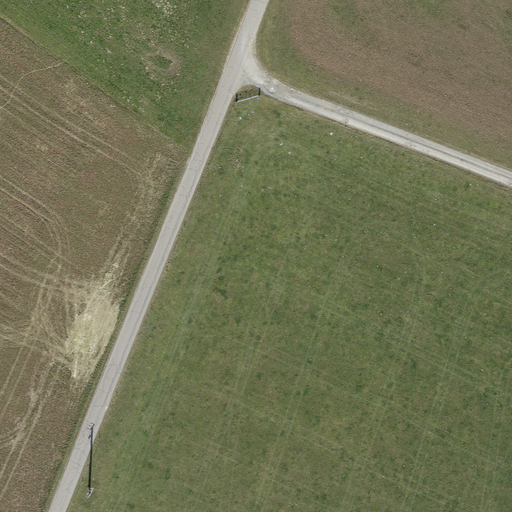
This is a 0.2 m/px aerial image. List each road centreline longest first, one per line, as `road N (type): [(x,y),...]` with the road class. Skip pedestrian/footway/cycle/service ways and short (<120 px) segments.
road 1 (unclassified): [(64,511),(263,0)]
road 2 (track): [(239,70),(511,182)]
